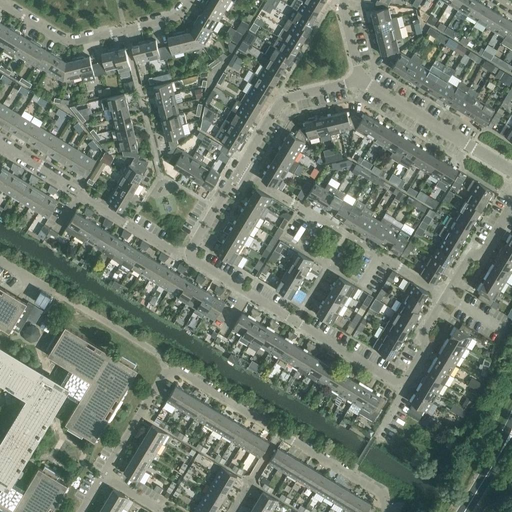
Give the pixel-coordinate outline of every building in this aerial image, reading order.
[(208,0),(206,4),(206,7),(204,11),(219,20),(225,10),(209,0),(208,0)] [(209,0),(225,10),(231,0),(233,1),(233,0),(209,0)] [(297,0),(293,8),(313,20),(319,11),(304,2),(300,0),(297,0)] [(304,0),(304,2),(319,11),(325,2),(321,0),(304,0)] [(451,0),(449,4),(458,10),(463,0),(451,0)] [(476,0),(463,0),(458,10),(467,15),(477,0),(476,0)] [(477,0),(467,15),(477,21),(486,6),(477,0)] [(377,10),(371,11),(374,22),(391,18),(388,5),(375,3),(377,10)] [(486,6),(477,21),(486,26),(495,11),(486,6)] [(294,21),(308,29),(313,20),(293,8),(287,17),(289,18),(292,20),(294,22),(294,21)] [(201,15),(199,15),(196,20),(213,30),(219,20),(204,11),(201,15)] [(495,11),(486,26),(495,32),(504,17),(495,11)] [(429,16),(423,12),(420,12),(421,18),(426,21),(429,16)] [(433,25),(437,18),(430,13),(429,16),(426,21),(433,25)] [(377,33),(400,27),(397,17),(391,18),(374,22),(377,33)] [(511,21),(504,17),(495,32),(505,38),(511,25),(511,21)] [(310,30),(308,29),(294,21),(294,22),(292,20),(289,18),(283,27),(304,40),(310,30)] [(193,25),(194,27),(191,31),(203,47),(213,30),(196,20),(193,25)] [(242,20),(236,30),(239,32),(243,34),(246,29),(249,25),(242,20)] [(441,22),(437,28),(444,32),(448,26),(441,22)] [(11,27),(9,27),(5,25),(0,32),(0,43),(6,47),(16,30),(11,27)] [(511,25),(505,38),(502,43),(511,48),(511,46),(511,25)] [(304,40),(283,27),(278,36),(298,49),(304,40)] [(400,27),(377,33),(379,43),(396,39),(402,38),(400,27)] [(439,32),(434,29),(431,34),(436,38),(437,37),(439,32)] [(452,29),(449,35),(451,36),(454,38),(458,32),(455,30),(452,29)] [(21,35),(20,32),(16,30),(6,47),(3,51),(13,57),(16,53),(25,37),(21,35)] [(243,34),(239,32),(236,30),(231,39),(238,43),(243,34)] [(191,31),(187,32),(185,31),(179,32),(184,52),(203,47),(191,31)] [(174,34),(173,36),(168,37),(170,45),(164,47),(167,58),(173,57),(173,55),(184,52),(179,32),(174,34)] [(437,37),(436,38),(445,43),(449,38),(439,32),(437,37)] [(291,57),(293,58),(298,49),(278,36),(272,46),(276,48),(278,49),(277,49),(291,57)] [(32,39),(29,40),(25,37),(16,53),(26,59),(36,42),(32,39)] [(388,53),(389,60),(400,52),(396,39),(379,43),(382,54),(388,53)] [(451,39),(448,45),(455,49),(458,44),(451,39)] [(158,48),(156,40),(151,41),(149,40),(144,41),(148,60),(160,58),(160,60),(167,58),(164,47),(158,48)] [(138,43),(137,45),(132,46),(136,63),(148,60),(144,41),(138,43)] [(240,46),(238,48),(245,52),(249,45),(246,43),(243,41),(240,46)] [(42,47),(41,45),(36,42),(26,59),(36,65),(46,50),(42,47)] [(465,48),(458,44),(455,49),(461,53),(465,48)] [(286,66),(291,57),(277,49),(278,49),(276,48),(272,46),(270,45),(265,54),(270,57),(286,66)] [(131,70),(125,48),(120,49),(118,47),(113,49),(118,68),(119,73),(131,70)] [(107,73),(106,71),(118,68),(113,49),(108,50),(106,52),(101,53),(103,62),(98,63),(101,75),(107,73)] [(52,52),(50,52),(46,50),(36,65),(47,71),(57,54),(52,52)] [(485,50),(482,55),(485,56),(491,60),(494,55),(488,52),(485,50)] [(470,51),(468,56),(471,58),(474,60),(477,55),(474,53),(470,51)] [(395,63),(392,68),(402,74),(411,59),(400,52),(389,60),(395,63)] [(213,61),(216,65),(228,56),(224,53),(213,61)] [(66,62),(62,60),(62,57),(57,54),(47,71),(63,81),(66,62)] [(414,54),(411,59),(402,74),(411,80),(420,64),(423,60),(414,54)] [(477,55),(474,60),(477,62),(479,63),(482,58),(480,57),(477,55)] [(494,55),(491,60),(492,61),(500,66),(503,61),(495,56),(494,55)] [(92,64),(90,56),(85,58),(83,56),(77,57),(82,77),(83,82),(95,79),(94,76),(101,75),(98,63),(92,64)] [(72,59),(71,61),(66,62),(63,81),(82,77),(77,57),(72,59)] [(264,66),(280,76),(286,66),(270,57),(264,66)] [(492,71),(495,66),(486,60),(483,65),(492,71)] [(232,66),(232,67),(239,71),(242,66),(235,61),(232,66)] [(511,66),(503,61),(500,66),(509,71),(510,71),(511,67),(511,66)] [(420,64),(411,80),(420,85),(429,70),(420,64)] [(429,91),(442,71),(432,65),(429,70),(420,85),(429,91)] [(259,76),(274,85),(280,76),(264,66),(259,76)] [(499,69),(495,76),(500,79),(504,72),(499,69)] [(448,81),(451,76),(442,71),(429,91),(439,97),(448,81)] [(248,82),(253,85),(269,94),(274,85),(259,76),(254,72),(248,82)] [(502,79),(510,84),(511,80),(511,76),(506,72),(502,79)] [(125,90),(135,88),(134,81),(123,83),(125,90)] [(448,81),(439,97),(448,102),(457,87),(448,81)] [(171,82),(154,86),(157,97),(174,93),(171,82)] [(457,87),(448,102),(457,108),(469,88),(460,82),(457,87)] [(248,94),(263,103),(269,94),(253,85),(248,94)] [(201,88),(195,90),(197,99),(203,97),(201,88)] [(469,88),(457,108),(467,113),(476,98),(479,93),(469,88)] [(174,93),(157,97),(159,108),(177,103),(174,93)] [(35,94),(31,99),(37,102),(40,97),(35,94)] [(128,104),(125,94),(102,99),(104,110),(110,109),(128,104)] [(242,103),(258,113),(263,103),(248,94),(242,103)] [(476,98),(467,113),(476,119),(485,104),(476,98)] [(231,110),(236,113),(252,122),(258,113),(242,103),(237,100),(231,110)] [(177,103),(159,108),(162,118),(179,114),(177,103)] [(128,104),(110,109),(113,119),(130,115),(128,104)] [(485,125),(495,110),(485,104),(476,119),(485,125)] [(0,125),(2,127),(12,110),(3,105),(0,109),(0,125)] [(75,106),(70,107),(79,118),(82,115),(75,106)] [(203,119),(206,120),(206,119),(212,110),(205,106),(203,119)] [(501,115),(501,114),(503,110),(499,108),(494,117),(499,120),(501,115)] [(12,132),(22,116),(12,110),(2,127),(12,132)] [(231,110),(226,119),(246,131),(252,122),(236,113),(231,110)] [(356,115),(348,117),(347,111),(336,114),(341,131),(354,128),(356,115)] [(179,114),(162,118),(164,129),(182,124),(187,123),(184,113),(179,114)] [(341,131),(336,114),(326,116),(330,134),(341,131)] [(365,114),(362,119),(356,115),(354,128),(365,135),(374,120),(365,114)] [(130,115),(113,119),(115,130),(133,125),(130,115)] [(21,138),(31,121),(22,116),(12,132),(21,138)] [(330,134),(326,116),(315,119),(320,137),(330,134)] [(495,122),(497,123),(499,120),(494,117),(488,126),(492,128),(495,122)] [(226,119),(220,128),(241,140),(243,141),(246,136),(244,135),(246,131),(226,119)] [(305,122),(306,128),(299,129),(307,140),(320,137),(315,119),(305,122)] [(374,120),(365,135),(374,141),(384,125),(374,120)] [(30,143),(40,127),(31,121),(21,138),(30,143)] [(176,137),(185,135),(182,124),(164,129),(167,139),(168,139),(171,150),(175,147),(178,145),(176,137)] [(500,133),(511,140),(511,127),(506,124),(500,133)] [(133,125),(115,130),(118,140),(135,136),(133,125)] [(384,125),(374,141),(384,146),(393,131),(384,125)] [(40,127),(30,143),(39,149),(49,133),(40,127)] [(214,137),(235,150),(241,140),(220,128),(214,137)] [(299,129),(295,136),(290,132),(284,142),(300,151),(307,140),(299,129)] [(393,131),(384,146),(393,152),(402,136),(393,131)] [(197,137),(203,140),(205,135),(200,132),(197,137)] [(49,133),(39,149),(49,155),(59,138),(49,133)] [(135,136),(118,140),(120,151),(122,151),(123,155),(139,157),(137,147),(138,147),(135,136)] [(402,136),(393,152),(390,157),(399,163),(411,142),(402,136)] [(59,138),(49,155),(58,160),(68,144),(59,138)] [(300,151),(284,142),(279,151),(294,161),(300,151)] [(411,142),(399,163),(408,168),(411,163),(421,148),(411,142)] [(68,144),(58,160),(67,166),(77,149),(68,144)] [(169,162),(174,166),(183,172),(193,157),(177,148),(177,149),(175,147),(171,150),(167,153),(172,156),(169,162)] [(421,148),(411,163),(421,169),(430,153),(421,148)] [(77,149),(67,166),(76,171),(86,155),(77,149)] [(113,158),(111,153),(106,151),(100,160),(106,164),(109,165),(113,158)] [(273,160),(288,170),(294,173),(299,164),(294,161),(279,151),(273,160)] [(430,153),(421,169),(430,174),(439,159),(430,153)] [(86,177),(96,161),(86,155),(76,171),(86,177)] [(192,178),(202,162),(193,157),(183,172),(192,178)] [(145,174),(144,173),(148,168),(133,159),(130,165),(129,164),(123,174),(139,183),(145,174)] [(439,159),(430,174),(439,180),(448,164),(439,159)] [(106,164),(100,160),(95,169),(101,173),(106,164)] [(288,170),(273,160),(267,170),(283,179),(288,170)] [(202,183),(211,168),(202,162),(192,178),(202,183)] [(355,164),(351,171),(358,175),(359,174),(362,168),(355,164)] [(449,186),(458,170),(448,164),(439,180),(449,186)] [(374,166),(371,170),(379,175),(382,170),(374,166)] [(2,168),(0,171),(0,188),(2,190),(12,174),(2,168)] [(211,189),(220,174),(211,168),(202,183),(211,189)] [(362,168),(359,174),(366,178),(369,172),(365,170),(362,168)] [(101,173),(95,169),(90,176),(89,178),(93,181),(95,182),(101,173)] [(262,179),(277,188),(283,179),(267,170),(262,179)] [(11,196),(21,179),(12,174),(2,190),(11,196)] [(139,183),(123,174),(118,183),(133,192),(139,183)] [(373,183),(374,182),(378,184),(381,179),(372,174),(368,180),(373,183)] [(396,179),(394,184),(397,186),(400,182),(400,181),(402,179),(398,177),(396,179)] [(21,179),(11,196),(20,201),(30,185),(21,179)] [(387,189),(390,185),(381,179),(378,184),(387,189)] [(473,179),(467,189),(472,191),(487,201),(493,191),(473,179)] [(455,181),(452,186),(457,190),(460,185),(459,184),(455,181)] [(325,188),(316,182),(306,198),(316,204),(325,188)] [(133,192),(118,183),(112,192),(128,202),(133,192)] [(337,189),(328,183),(325,188),(316,204),(325,209),(334,194),(337,189)] [(30,207),(40,190),(30,185),(20,201),(30,207)] [(416,197),(419,193),(409,187),(407,192),(416,197)] [(272,198),(256,188),(250,198),(266,207),(272,198)] [(334,194),(325,209),(334,215),(343,199),(346,194),(337,189),(334,194)] [(40,190),(30,207),(39,212),(49,196),(40,190)] [(401,202),(406,194),(399,190),(397,195),(394,199),(401,202)] [(416,197),(420,200),(423,195),(424,193),(420,191),(419,193),(416,197)] [(466,201),(482,210),(487,201),(472,191),(466,201)] [(106,202),(122,211),(128,202),(112,192),(106,202)] [(49,218),(59,202),(49,196),(39,212),(49,218)] [(245,207),(260,216),(266,207),(250,198),(245,207)] [(343,199),(334,215),(343,220),(353,205),(343,199)] [(482,210),(466,201),(460,210),(476,219),(482,210)] [(424,212),(427,207),(418,202),(415,206),(424,212)] [(353,205),(343,220),(353,226),(362,210),(353,205)] [(365,206),(362,210),(353,226),(362,231),(371,216),(374,212),(365,206)] [(239,216),(255,226),(260,216),(245,207),(239,216)] [(429,211),(426,215),(431,217),(432,218),(433,219),(437,213),(430,209),(429,211)] [(476,219),(460,210),(455,219),(470,228),(476,219)] [(76,212),(66,229),(75,235),(85,218),(76,212)] [(289,221),(292,216),(287,213),(282,214),(281,216),(289,221)] [(426,215),(423,221),(429,224),(432,218),(431,217),(426,215)] [(234,225),(249,235),(255,226),(239,216),(234,225)] [(371,216),(362,231),(371,237),(380,222),(371,216)] [(383,217),(380,222),(371,237),(380,243),(392,223),(383,217)] [(85,240),(95,224),(85,218),(75,235),(85,240)] [(392,223),(380,243),(390,248),(401,228),(404,224),(395,219),(392,223)] [(470,228),(455,219),(449,228),(465,238),(470,228)] [(94,246),(104,229),(95,224),(85,240),(94,246)] [(228,235),(244,244),(249,235),(234,225),(228,235)] [(41,231),(47,235),(48,234),(50,230),(44,226),(41,231)] [(419,226),(415,233),(421,236),(425,230),(419,226)] [(465,238),(449,228),(445,226),(439,235),(444,238),(459,247),(465,238)] [(401,228),(390,248),(399,254),(411,234),(401,228)] [(103,251),(113,235),(104,229),(94,246),(103,251)] [(58,235),(50,230),(48,234),(56,239),(58,235)] [(113,235),(103,251),(112,257),(122,240),(113,235)] [(223,244),(238,253),(244,244),(228,235),(223,244)] [(459,247),(444,238),(438,247),(454,256),(459,247)] [(122,263),(132,246),(122,240),(112,257),(122,263)] [(217,253),(237,266),(243,256),(238,253),(223,244),(217,253)] [(504,249),(502,248),(499,252),(511,260),(511,247),(506,244),(504,249)] [(128,273),(131,268),(141,252),(132,246),(122,263),(119,268),(128,273)] [(446,264),(448,266),(454,256),(438,247),(433,256),(446,264)] [(140,274),(150,257),(141,252),(131,268),(140,274)] [(314,261),(298,252),(293,261),(308,270),(314,261)] [(496,257),(498,258),(495,263),(511,272),(511,271),(511,260),(499,252),(496,257)] [(433,256),(431,255),(425,264),(440,273),(446,264),(433,256)] [(150,280),(160,263),(150,257),(140,274),(150,280)] [(308,270),(293,261),(289,259),(284,268),(287,270),(303,280),(308,270)] [(159,285),(169,269),(160,263),(150,280),(159,285)] [(492,267),(491,266),(488,271),(506,282),(511,272),(495,263),(492,267)] [(419,273),(435,283),(440,273),(425,264),(419,273)] [(168,291),(178,274),(169,269),(159,285),(168,291)] [(303,280),(287,270),(281,280),(297,289),(303,280)] [(485,275),(487,276),(484,281),(500,291),(506,282),(488,271),(485,275)] [(178,296),(188,280),(178,274),(168,291),(178,296)] [(340,276),(334,286),(349,295),(353,297),(358,288),(340,276)] [(115,280),(112,285),(118,289),(121,284),(115,280)] [(187,302),(197,285),(188,280),(178,296),(187,302)] [(276,289),(291,298),(297,289),(281,280),(276,289)] [(429,292),(409,281),(403,290),(407,293),(423,302),(429,292)] [(478,298),(491,306),(500,291),(484,281),(481,286),(480,285),(477,289),(479,290),(478,291),(481,292),(478,298)] [(196,308),(206,291),(197,285),(187,302),(196,308)] [(349,295),(334,286),(328,295),(344,304),(349,295)] [(0,481),(1,482),(0,484),(0,511),(46,511),(51,505),(55,507),(69,485),(58,478),(60,475),(45,465),(43,469),(39,467),(26,489),(9,479),(62,391),(79,401),(65,423),(69,426),(67,429),(82,438),(84,435),(95,441),(108,419),(105,416),(117,397),(120,399),(138,370),(135,367),(137,364),(122,355),(120,358),(104,349),(101,352),(86,343),(88,339),(66,326),(59,337),(55,334),(46,350),(50,352),(48,355),(70,369),(60,386),(0,349),(0,326),(10,332),(25,307),(0,291),(0,481)] [(205,313),(215,297),(206,291),(196,308),(193,312),(203,318),(205,313)] [(402,302),(404,303),(417,311),(423,302),(407,293),(402,302)] [(344,304),(328,295),(323,304),(338,314),(344,304)] [(215,319),(225,303),(215,297),(205,313),(215,319)] [(404,303),(402,302),(396,311),(398,312),(414,322),(420,312),(417,311),(404,303)] [(367,306),(363,303),(357,313),(362,315),(367,306)] [(317,314),(332,323),(338,314),(323,304),(317,314)] [(374,310),(370,308),(364,317),(369,320),(374,310)] [(396,311),(395,310),(389,319),(408,331),(414,322),(398,312),(396,311)] [(242,313),(232,329),(237,332),(236,334),(241,337),(252,319),(242,313)] [(359,326),(363,329),(369,320),(364,317),(359,326)] [(261,324),(252,319),(241,337),(239,340),(248,346),(251,340),(261,324)] [(408,331),(389,319),(384,329),(403,340),(408,331)] [(256,343),(255,345),(259,348),(270,330),(261,324),(251,340),(256,343)] [(451,331),(453,332),(450,337),(466,347),(472,337),(469,336),(473,330),(462,324),(459,329),(456,328),(454,327),(451,331)] [(40,334),(39,328),(33,325),(27,327),(24,332),(25,339),(31,342),(37,340),(40,334)] [(403,340),(384,329),(378,338),(397,349),(403,340)] [(264,350),(265,349),(270,352),(279,335),(270,330),(259,348),(264,350)] [(274,354),(273,356),(278,359),(289,341),(279,335),(270,352),(274,354)] [(447,342),(446,341),(443,345),(461,356),(466,347),(450,337),(447,342)] [(372,347),(391,359),(397,349),(378,338),(372,347)] [(288,363),(298,347),(289,341),(278,359),(276,362),(285,367),(288,363)] [(440,350),(442,351),(439,356),(455,365),(461,356),(443,345),(440,350)] [(293,366),(292,367),(296,370),(307,352),(298,347),(288,363),(293,366)] [(301,373),(302,371),(307,374),(316,358),(307,352),(296,370),(301,373)] [(436,360),(434,359),(432,364),(450,375),(455,365),(439,356),(436,360)] [(311,377),(310,378),(315,381),(326,363),(316,358),(307,374),(311,377)] [(319,384),(320,382),(325,385),(335,369),(326,363),(315,381),(319,384)] [(429,368),(431,369),(428,374),(444,384),(450,375),(432,364),(429,368)] [(348,372),(351,371),(353,368),(349,366),(345,373),(347,374),(348,372)] [(330,388),(329,390),(333,392),(344,374),(335,369),(325,385),(330,388)] [(338,395),(339,393),(344,396),(353,380),(344,374),(333,392),(338,395)] [(425,379),(423,378),(421,382),(438,393),(444,384),(428,374),(425,379)] [(472,377),(467,385),(473,389),(480,393),(485,385),(472,377)] [(348,399),(347,401),(352,403),(363,386),(353,380),(344,396),(348,399)] [(418,387),(420,388),(417,393),(433,402),(438,393),(421,382),(418,387)] [(176,386),(166,401),(176,407),(186,391),(176,386)] [(356,406),(358,405),(362,407),(372,391),(363,386),(352,403),(356,406)] [(185,413),(195,397),(186,391),(176,407),(185,413)] [(362,407),(359,412),(374,421),(387,400),(372,391),(362,407)] [(412,396),(409,401),(411,402),(414,404),(408,414),(418,420),(424,410),(427,412),(433,402),(417,393),(414,397),(412,396)] [(195,397),(185,413),(195,418),(204,403),(195,397)] [(470,404),(466,402),(462,408),(467,410),(470,404)] [(204,424),(213,408),(204,403),(195,418),(204,424)] [(213,408),(204,424),(213,429),(223,414),(213,408)] [(222,435),(232,419),(223,414),(213,429),(222,435)] [(438,419),(432,415),(426,425),(432,428),(438,419)] [(232,419),(222,435),(232,441),(241,425),(232,419)] [(168,434),(152,424),(146,434),(162,444),(168,434)] [(241,446),(250,431),(241,425),(232,441),(241,446)] [(250,431),(241,446),(250,452),(260,436),(250,431)] [(141,443),(156,453),(162,444),(146,434),(141,443)] [(260,458),(269,442),(260,436),(250,452),(260,458)] [(156,453),(141,443),(135,453),(151,462),(156,453)] [(278,447),(269,463),(278,469),(288,453),(278,447)] [(151,462),(135,453),(130,462),(145,471),(151,462)] [(288,474),(297,459),(288,453),(278,469),(288,474)] [(297,459),(288,474),(297,480),(306,464),(297,459)] [(124,472),(139,481),(145,471),(130,462),(124,472)] [(306,486),(315,470),(306,464),(297,480),(306,486)] [(237,476),(222,466),(216,476),(231,486),(237,476)] [(315,470),(306,486),(315,491),(325,476),(315,470)] [(210,485),(226,495),(231,486),(216,476),(210,485)] [(325,497),(334,481),(325,476),(315,491),(325,497)] [(334,481),(325,497),(334,502),(343,487),(334,481)] [(226,495),(210,485),(205,495),(220,504),(226,495)] [(164,496),(168,498),(174,488),(169,486),(166,491),(167,491),(164,496)] [(343,508),(352,492),(343,487),(334,502),(343,508)] [(129,498),(113,489),(107,498),(123,508),(129,498)] [(279,501),(263,491),(257,501),(273,510),(279,501)] [(352,492),(343,508),(349,511),(353,511),(362,498),(352,492)] [(215,511),(220,504),(205,495),(199,504),(212,511),(215,511)] [(102,508),(109,511),(120,511),(123,508),(107,498),(102,508)] [(366,511),(372,504),(362,498),(353,511),(366,511)] [(251,510),(254,511),(271,511),(273,510),(257,501),(251,510)]
